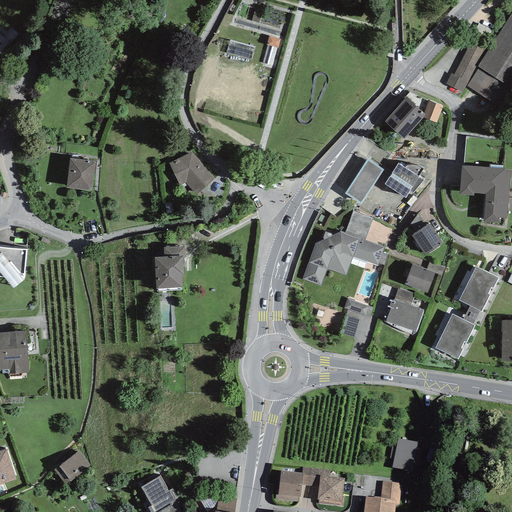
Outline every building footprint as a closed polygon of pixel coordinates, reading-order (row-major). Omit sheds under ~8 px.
[(262,11),(254,9),(251,21),(258,23),(262,11)] [(511,88),(511,13),(467,86),(500,107),(511,88)] [(491,30),(479,24),(454,75),(451,73),(445,85),(462,93),(487,44),(485,43),(491,30)] [(280,39),(269,36),(266,45),(278,48),(280,39)] [(425,112),(407,96),(384,122),(404,141),(425,118),(435,122),(440,107),(429,103),(425,112)] [(191,152),(168,163),(178,186),(185,182),(195,194),(214,177),(191,152)] [(383,171),(367,160),(345,193),(361,203),(383,171)] [(94,163),(64,161),(63,188),(93,189),(94,163)] [(422,179),(398,164),(384,184),(406,198),(410,191),(414,192),(422,179)] [(510,169),(464,168),(464,194),(487,194),(486,223),(508,224),(510,169)] [(433,224),(413,237),(426,256),(446,244),(433,224)] [(388,248),(324,227),(306,279),(326,285),(331,271),(349,277),(354,261),(380,270),(388,248)] [(29,248),(0,245),(0,276),(26,279),(29,248)] [(184,247),(164,248),(165,259),(156,260),(158,288),(181,286),(180,274),(183,274),(182,258),(185,258),(184,247)] [(412,254),(404,282),(429,289),(437,261),(412,254)] [(500,279),(475,268),(459,302),(484,314),(500,279)] [(371,311),(373,303),(357,299),(355,306),(371,311)] [(425,311),(396,300),(387,323),(417,334),(425,311)] [(475,326),(451,314),(436,347),(460,358),(475,326)] [(511,320),(504,321),(503,360),(511,360),(511,320)] [(28,332),(0,333),(0,371),(29,370),(28,332)] [(6,443),(0,445),(0,483),(19,476),(6,443)] [(80,444),(61,457),(72,473),(91,460),(80,444)] [(418,447),(399,444),(395,472),(413,474),(418,447)] [(142,488),(154,511),(180,511),(161,478),(142,488)] [(280,478),(278,502),(302,504),(304,480),(280,478)] [(400,493),(401,481),(383,479),(382,491),(400,493)] [(345,485),(321,483),(318,505),(344,508),(345,485)] [(367,503),(365,511),(396,511),(396,506),(367,503)]
